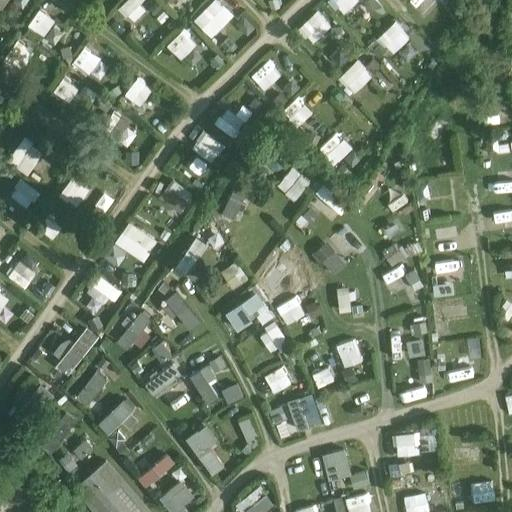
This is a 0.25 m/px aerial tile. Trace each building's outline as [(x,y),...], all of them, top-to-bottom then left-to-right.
[(150,5),(144,0),(124,0),(119,5),(134,20),(150,5)] [(212,33),(231,12),(218,0),(209,0),(195,16),(212,33)] [(331,0),(343,12),(355,0),(331,0)] [(363,0),(370,11),(382,5),(379,0),(363,0)] [(409,0),(423,14),(436,0),(440,0),(446,5),(450,0),(409,0)] [(39,7),(28,25),(44,34),(54,17),(39,7)] [(297,25),(312,41),(332,23),(317,7),(297,25)] [(45,36),(55,41),(64,24),(55,19),(45,36)] [(393,52),(410,35),(394,19),(377,35),(393,52)] [(142,43),(152,34),(143,23),(133,32),(142,43)] [(182,28),(167,44),(180,57),(184,53),(194,63),(206,50),(182,28)] [(354,92),(374,73),(358,56),(338,75),(354,92)] [(54,90),(70,99),(78,83),(61,75),(54,90)] [(149,112),(160,97),(135,78),(124,93),(149,112)] [(294,123),(312,113),(302,95),(284,105),(294,123)] [(231,134),(244,119),(228,105),(215,120),(231,134)] [(107,126),(126,144),(138,131),(119,114),(107,126)] [(429,117),(422,130),(438,140),(445,126),(429,117)] [(191,146),(211,160),(224,142),(204,127),(191,146)] [(338,129),(319,146),(334,162),(353,146),(338,129)] [(19,135),(9,162),(31,170),(41,143),(19,135)] [(294,165),(277,185),(295,200),(311,181),(294,165)] [(75,204),(91,187),(75,173),(59,190),(75,204)] [(220,210),(232,216),(251,181),(239,175),(220,210)] [(181,211),(194,192),(172,176),(158,195),(181,211)] [(11,198),(33,206),(40,187),(18,178),(11,198)] [(332,220),(348,205),(326,184),(311,199),(332,220)] [(54,237),(62,225),(47,215),(39,227),(54,237)] [(121,237),(145,255),(157,239),(133,220),(121,237)] [(347,222),(328,236),(341,255),(360,241),(347,222)] [(172,264),(182,272),(207,242),(196,233),(172,264)] [(332,274),(346,263),(328,239),(314,249),(332,274)] [(389,265),(406,256),(397,240),(380,249),(389,265)] [(24,287),(37,272),(19,257),(7,272),(24,287)] [(221,269),(231,287),(248,277),(238,259),(221,269)] [(264,280),(279,269),(274,262),(259,273),(264,280)] [(416,267),(406,270),(411,287),(421,284),(416,267)] [(107,304),(120,287),(99,271),(86,288),(107,304)] [(178,287),(165,294),(185,327),(197,320),(178,287)] [(256,288),(224,311),(235,326),(257,310),(263,319),(273,312),(256,288)] [(0,312),(8,294),(0,290),(0,312)] [(276,306),(287,324),(306,312),(295,294),(276,306)] [(463,298),(439,301),(440,310),(464,307),(463,298)] [(113,336),(127,343),(131,336),(139,340),(151,316),(129,305),(113,336)] [(410,320),(411,332),(426,331),(426,319),(410,320)] [(86,324),(55,359),(66,369),(98,334),(86,324)] [(343,367),(363,358),(353,336),(333,345),(343,367)] [(408,354),(424,353),(423,336),(407,338),(408,354)] [(469,356),(479,356),(480,337),(470,336),(469,356)] [(159,359),(170,354),(164,338),(152,343),(159,359)] [(433,378),(429,355),(415,357),(419,381),(433,378)] [(189,372),(206,401),(217,394),(208,380),(216,375),(208,361),(189,372)] [(274,392),(292,382),(282,363),(264,373),(274,392)] [(451,379),(471,375),(470,367),(449,371),(451,379)] [(75,390),(86,400),(106,377),(95,368),(75,390)] [(318,387),(334,380),(329,368),(313,375),(318,387)] [(229,402),(245,393),(238,380),(221,389),(229,402)] [(295,427),(320,422),(313,392),(289,397),(295,427)] [(127,426),(138,419),(125,398),(96,416),(105,431),(123,420),(127,426)] [(249,414),(239,419),(247,439),(258,434),(249,414)] [(292,416),(279,419),(281,430),(294,427),(292,416)] [(68,420),(57,441),(68,446),(78,425),(68,420)] [(224,463),(210,443),(218,439),(206,421),(186,434),(211,472),(224,463)] [(421,447),(436,446),(436,425),(420,425),(421,447)] [(419,453),(418,431),(394,432),(395,454),(419,453)] [(81,456),(94,448),(87,437),(74,445),(81,456)] [(453,440),(454,460),(479,459),(478,439),(453,440)] [(321,453),(329,479),(352,471),(344,445),(321,453)] [(169,453),(137,470),(143,481),(175,464),(169,453)] [(148,511),(105,461),(75,486),(96,511),(148,511)] [(354,487),(371,483),(367,468),(350,473),(354,487)] [(188,511),(190,511),(184,503),(195,494),(181,477),(159,495),(173,511),(188,511)] [(235,499),(241,509),(249,504),(254,511),(273,501),(261,483),(235,499)] [(348,511),(364,511),(373,509),(367,490),(344,497),(348,511)] [(406,511),(446,509),(445,498),(425,499),(424,491),(405,492),(406,511)] [(296,511),(318,511),(316,502),(296,507),(296,511)]
